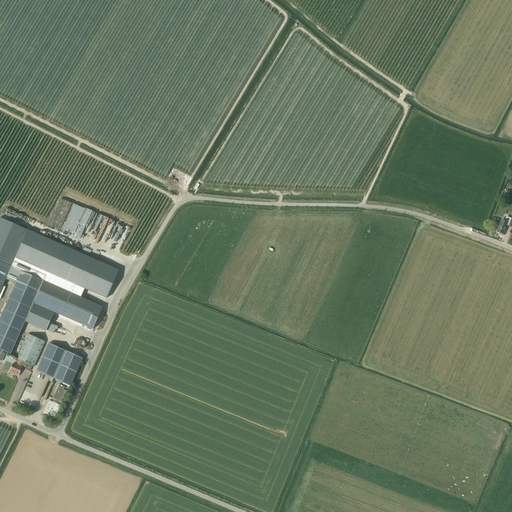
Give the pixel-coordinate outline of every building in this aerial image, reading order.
[(119,271),(0,217),(0,261),(11,267),(9,272),(19,277),(21,271),(81,297),(84,289),(107,298),(119,271)] [(498,232),(504,234),(507,225),(511,226),(511,218),(507,217),(505,221),(502,220),(498,232)] [(0,291),(6,279),(16,283),(19,277),(9,272),(11,267),(0,261),(0,291)] [(81,297),(21,271),(19,277),(16,283),(0,318),(0,349),(11,354),(25,321),(43,329),(52,311),(93,329),(102,307),(81,297)] [(10,373),(17,376),(18,375),(19,375),(24,363),(34,367),(45,342),(28,334),(16,359),(18,360),(16,366),(13,364),(10,371),(10,373)] [(37,371),(71,386),(83,358),(49,343),(37,371)] [(46,394),(53,379),(50,377),(43,393),(46,394)] [(62,402),(67,391),(68,388),(60,385),(54,398),(62,402)]
